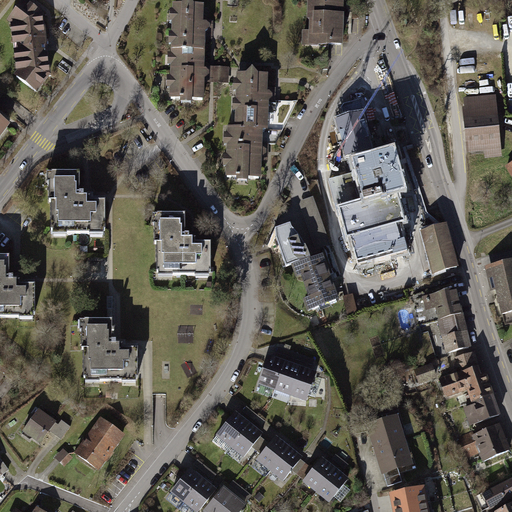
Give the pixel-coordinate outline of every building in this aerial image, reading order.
[(296,0),(294,49),(330,51),(333,3),(326,2),(326,0),(296,0)] [(39,21),(19,1),(2,25),(8,81),(32,97),(46,78),(39,21)] [(203,7),(167,7),(166,103),(203,103),(203,7)] [(262,132),(262,77),(251,77),(245,69),(239,76),(232,76),(231,69),(209,68),(209,84),(228,84),(229,131),(256,131),(262,132)] [(494,95),(462,97),(465,153),(497,151),(494,95)] [(369,152),(355,101),(335,106),(338,120),(328,122),(338,160),(369,152)] [(229,131),(221,131),(221,179),(256,180),(256,131),(229,131)] [(394,195),(383,155),(346,165),(348,176),(338,178),(346,208),(394,195)] [(511,160),(503,165),(511,183),(511,160)] [(66,176),(39,177),(39,236),(91,236),(91,203),(66,204),(66,176)] [(346,208),(338,210),(346,239),(350,238),(397,226),(402,225),(394,195),(346,208)] [(171,217),(143,218),(144,279),(198,277),(197,245),(171,246),(171,217)] [(287,268),(295,265),(311,310),(339,300),(332,281),(341,277),(333,252),(312,260),(291,223),(277,227),(277,236),(287,268)] [(397,226),(350,238),(358,267),(405,255),(397,226)] [(439,226),(414,232),(424,275),(450,269),(439,226)] [(511,259),(482,267),(494,316),(511,311),(511,259)] [(0,316),(21,317),(21,283),(0,283),(0,316)] [(452,289),(418,298),(422,311),(429,309),(442,355),(468,348),(452,289)] [(350,295),(342,297),(346,316),(355,314),(350,295)] [(96,320),(70,320),(70,382),(126,382),(126,347),(96,347),(96,320)] [(473,351),(449,359),(454,374),(435,380),(441,399),(463,391),(469,406),(461,409),(467,427),(496,417),(473,351)] [(310,371),(261,355),(251,384),(300,400),(310,371)] [(425,365),(407,371),(412,385),(430,379),(425,365)] [(50,422),(32,409),(17,432),(34,444),(50,422)] [(258,434),(230,412),(211,435),(239,458),(258,434)] [(392,412),(362,421),(377,472),(407,463),(392,412)] [(120,434),(97,418),(71,454),(94,471),(120,434)] [(506,451),(495,425),(458,441),(469,467),(506,451)] [(295,457),(269,436),(251,460),(277,481),(295,457)] [(64,466),(73,460),(67,451),(58,456),(64,466)] [(337,454),(329,463),(343,476),(351,467),(337,454)] [(342,477),(316,457),(297,482),(323,502),(342,477)] [(213,490),(185,467),(165,492),(188,511),(194,511),(196,510),(213,490)] [(511,496),(511,479),(485,494),(492,507),(511,496)] [(218,484),(196,510),(198,511),(236,511),(243,504),(218,484)] [(428,511),(424,488),(393,494),(396,511),(428,511)]
